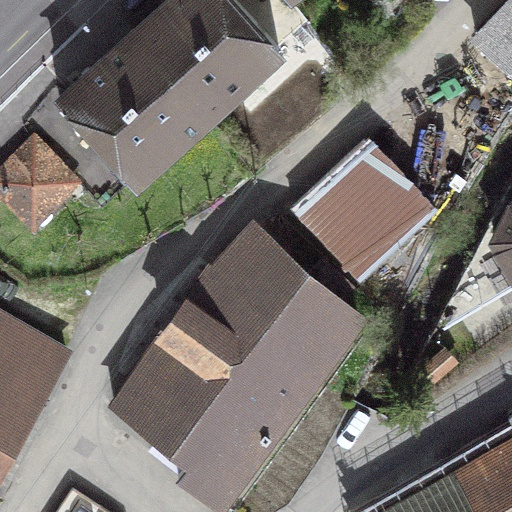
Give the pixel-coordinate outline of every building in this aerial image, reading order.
[(278,45),(236,0),(165,0),(133,29),(206,110),(278,45)] [(511,0),(506,0),(475,34),(511,68),(511,0)] [(206,110),(133,29),(61,94),(66,99),(60,104),(69,115),(75,109),(135,175),(206,110)] [(0,196),(4,193),(32,223),(74,180),(33,137),(0,173),(0,196)] [(359,278),(433,210),(364,137),(291,205),(359,278)] [(511,205),(511,206),(495,238),(511,268),(511,205)] [(188,458),(177,471),(221,506),(358,321),(335,300),(351,283),(322,257),(305,274),(255,228),(218,268),(214,265),(113,400),(188,458)] [(0,471),(66,351),(0,314),(0,471)] [(511,511),(511,435),(379,511),(511,511)]
